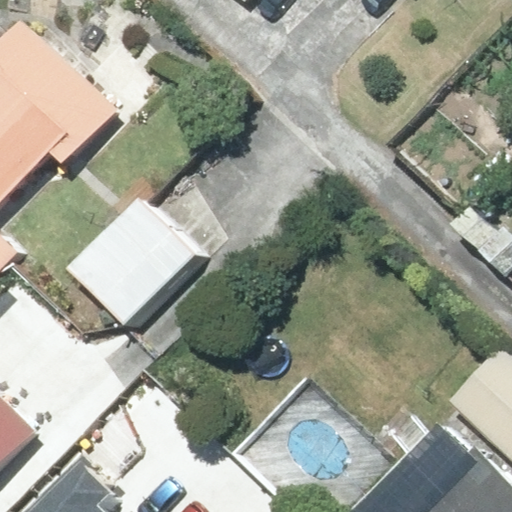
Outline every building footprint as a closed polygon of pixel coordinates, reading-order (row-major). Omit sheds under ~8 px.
[(0,0),(0,241),(129,108),(15,0),(0,0)] [(83,273),(133,327),(214,252),(164,199),(83,273)] [(511,511),(511,355),(464,403),(504,444),(488,459),(465,436),(387,511),(511,511)] [(0,362),(0,473),(56,420),(0,362)] [(103,457),(43,511),(130,511),(118,499),(131,487),(103,457)]
